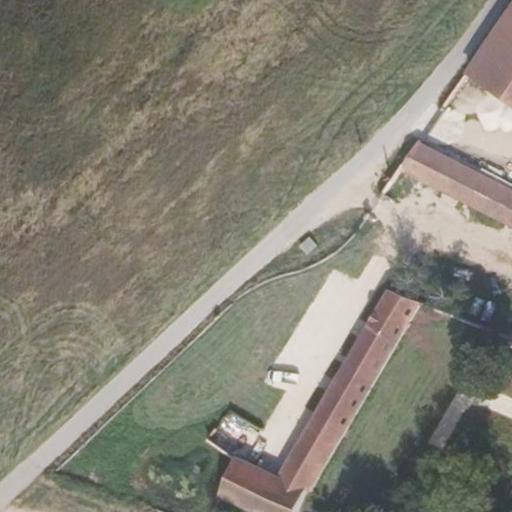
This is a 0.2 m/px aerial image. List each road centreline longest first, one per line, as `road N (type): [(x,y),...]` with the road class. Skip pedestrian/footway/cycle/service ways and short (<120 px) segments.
road 1 (unclassified): [(0,501),(355,187)]
road 2 (residential): [(407,224),(287,410)]
road 3 (unclassified): [(419,109),(496,0)]
